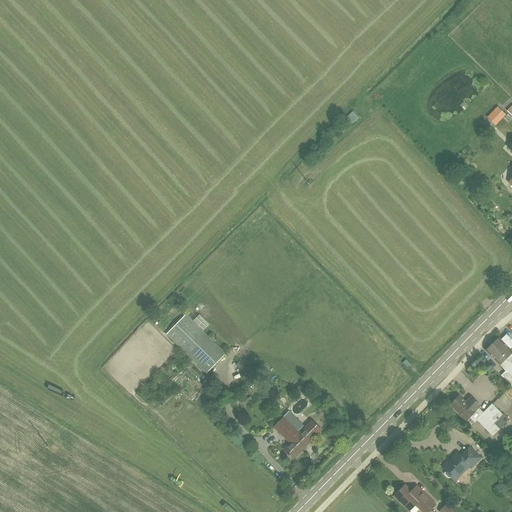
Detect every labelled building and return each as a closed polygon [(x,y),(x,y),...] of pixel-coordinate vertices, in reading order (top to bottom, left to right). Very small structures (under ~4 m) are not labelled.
[(497,107),(491,112),(500,120),(505,115),(497,107)] [(351,124),(358,118),(351,111),(345,117),(351,124)] [(166,334),(206,374),(226,354),(186,314),(166,334)] [(511,339),(506,334),(501,340),(499,337),(492,344),(511,364),(511,352),(511,350),(511,349),(511,347),(511,339)] [(511,364),(492,344),(486,350),(500,365),(500,364),(506,370),(501,375),(511,385),(511,384),(511,364)] [(240,361),(236,365),(248,377),(252,373),(240,361)] [(479,407),(480,405),(474,399),(469,405),(459,395),(450,405),(466,421),(469,417),(474,422),(476,420),(493,436),(500,429),(494,423),(503,414),(492,404),(484,412),(479,407)] [(321,430),(311,421),(298,434),(283,418),(274,427),(290,442),(283,449),(293,459),(305,448),(304,447),(321,430)] [(449,459),(441,467),(446,471),(444,473),(445,474),(448,478),(450,478),(457,471),(460,475),(461,475),(465,472),(465,470),(469,465),(472,468),(482,458),(470,447),(461,456),(457,453),(450,460),(449,459)] [(410,491),(404,486),(394,496),(409,511),(415,504),(423,511),(428,511),(435,505),(416,486),(410,491)]
